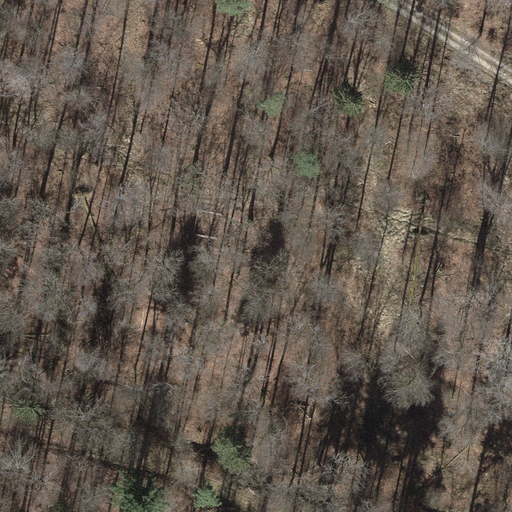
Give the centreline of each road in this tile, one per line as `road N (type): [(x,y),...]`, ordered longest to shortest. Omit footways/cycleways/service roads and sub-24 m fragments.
road 1 (track): [(271,511),(0,418)]
road 2 (track): [(391,0),(511,71)]
